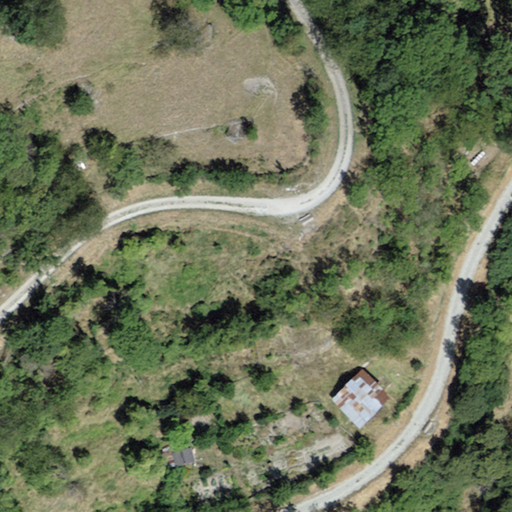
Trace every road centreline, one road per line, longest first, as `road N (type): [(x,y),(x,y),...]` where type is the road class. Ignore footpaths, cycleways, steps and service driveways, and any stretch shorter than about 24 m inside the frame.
road 1 (track): [(294,0),(351,79),(363,125),(359,162),(334,199),(189,207),(131,220),(0,313)]
road 2 (track): [(511,205),(489,243),(437,390),(408,435),(368,473),(297,511)]
